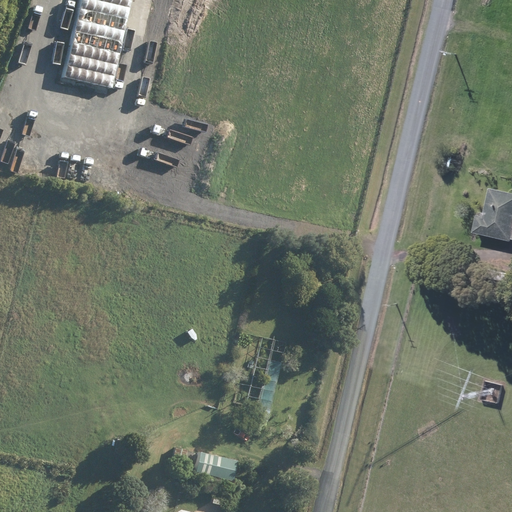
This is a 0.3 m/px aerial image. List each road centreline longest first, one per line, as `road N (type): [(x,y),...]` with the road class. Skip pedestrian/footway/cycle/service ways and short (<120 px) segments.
road 1 (unclassified): [(454,0),(330,511)]
road 2 (track): [(52,0),(34,70),(54,105),(94,116),(120,106),(145,0)]
